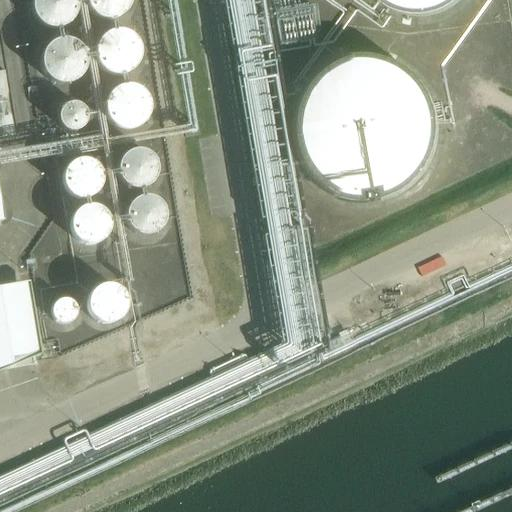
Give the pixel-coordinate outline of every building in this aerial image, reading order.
[(64,36),(78,0),(36,0),(28,21),(64,36)] [(89,0),(99,22),(132,9),(128,0),(89,0)] [(382,0),(389,5),(413,14),(438,13),(461,2),(462,0),(382,0)] [(96,46),(126,70),(142,50),(113,25),(96,46)] [(79,42),(44,43),(45,74),(80,73),(79,42)] [(302,171),(331,195),(367,203),(403,193),(430,167),(442,132),(436,95),(414,66),(380,50),(343,51),(311,69),(291,100),(288,137),(302,171)] [(149,92),(120,87),(114,122),(143,127),(149,92)] [(124,153),(127,172),(150,169),(147,150),(124,153)] [(70,199),(97,196),(93,161),(66,164),(70,199)] [(143,227),(164,220),(155,194),(135,201),(143,227)] [(98,207),(75,209),(78,235),(101,233),(98,207)] [(0,368),(42,363),(31,282),(0,286),(0,368)] [(90,316),(120,322),(126,290),(96,285),(90,316)]
